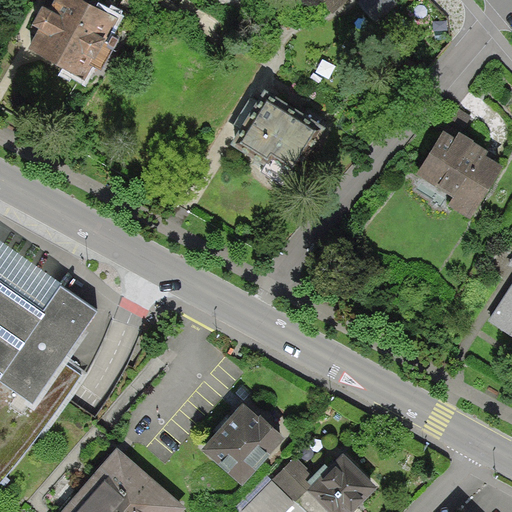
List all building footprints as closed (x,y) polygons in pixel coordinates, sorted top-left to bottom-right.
[(82,75),(117,16),(89,0),(45,0),(22,39),(82,75)] [(400,2),(398,0),(320,0),(336,15),(350,0),(354,0),(379,24),(400,2)] [(270,93),(236,147),(283,176),(317,122),(270,93)] [(472,117),(460,110),(454,120),(465,127),(472,117)] [(455,140),(444,134),(417,180),(453,200),(449,207),(474,222),(506,167),(489,158),(492,153),(458,134),(455,140)] [(511,254),(504,267),(511,271),(511,283),(487,324),(511,339),(511,254)] [(54,289),(40,309),(1,282),(0,281),(0,478),(48,422),(81,375),(62,364),(94,316),(54,289)] [(244,487),(284,440),(243,405),(225,426),(203,452),(244,487)] [(75,511),(182,511),(186,508),(116,450),(92,479),(69,507),(75,511)] [(354,511),(378,487),(337,450),(315,474),(296,457),(273,482),(295,503),(308,490),(332,511),(354,511)] [(286,511),(295,503),(273,482),(244,511),(286,511)]
